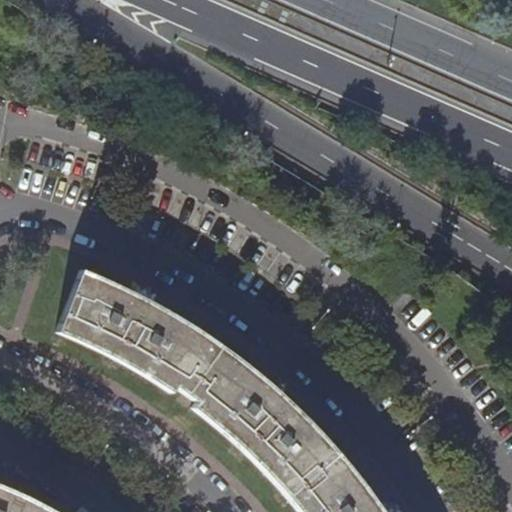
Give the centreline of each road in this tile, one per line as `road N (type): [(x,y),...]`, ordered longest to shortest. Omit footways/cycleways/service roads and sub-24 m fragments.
road 1 (trunk): [(70,0),(511,272)]
road 2 (trunk): [(164,0),(511,151)]
road 3 (trunk): [(511,84),(317,0)]
road 4 (residential): [(109,511),(0,449)]
